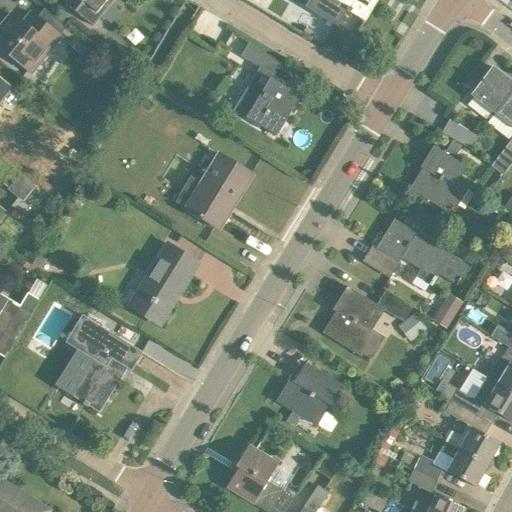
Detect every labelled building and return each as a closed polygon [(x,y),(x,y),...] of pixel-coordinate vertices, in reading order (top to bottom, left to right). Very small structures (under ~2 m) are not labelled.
[(105,2),(107,0),(58,0),(92,27),(109,6),(105,2)] [(364,20),(376,0),(313,0),(308,9),(336,26),(346,11),(351,14),(352,12),(364,20)] [(60,12),(55,18),(62,24),(67,17),(60,12)] [(0,49),(29,73),(58,37),(31,14),(22,24),(9,13),(0,26),(0,29),(1,30),(0,31),(0,49)] [(248,45),(240,57),(273,77),(281,65),(248,45)] [(121,64),(131,73),(137,66),(127,57),(121,64)] [(495,114),(511,91),(511,83),(492,68),(471,96),(495,114)] [(124,95),(134,83),(136,81),(128,74),(116,88),(124,95)] [(0,103),(11,90),(0,80),(0,103)] [(249,84),(232,112),(259,129),(260,127),(276,138),(286,122),(285,122),(300,98),(271,80),(263,93),(249,84)] [(511,91),(495,114),(511,127),(511,91)] [(477,138),(457,126),(449,121),(441,134),(470,151),(477,138)] [(462,148),(452,141),(445,152),(455,159),(462,148)] [(503,176),(511,163),(511,141),(510,142),(491,167),(503,176)] [(468,188),(455,181),(464,166),(438,148),(412,190),(410,189),(409,190),(444,211),(448,205),(455,209),(468,188)] [(67,157),(74,163),(80,156),(72,150),(67,157)] [(219,231),(220,230),(215,227),(225,210),(230,213),(252,177),(218,155),(200,184),(189,178),(174,203),(219,231)] [(23,200),(36,184),(20,171),(7,187),(23,200)] [(416,236),(417,234),(394,220),(376,249),(372,247),(365,258),(364,257),(364,258),(391,277),(404,256),(422,267),(418,274),(431,282),(429,286),(432,288),(437,279),(436,279),(437,276),(456,287),(460,279),(466,267),(416,236)] [(167,246),(129,308),(159,327),(175,302),(175,303),(185,287),(181,285),(194,263),(198,265),(198,264),(167,246)] [(493,257),(491,246),(482,248),(484,258),(493,257)] [(25,264),(39,272),(48,257),(34,249),(25,264)] [(500,283),(511,284),(511,268),(501,267),(500,283)] [(373,331),(383,314),(384,312),(402,324),(412,308),(384,291),(375,306),(347,288),(332,311),(337,314),(325,334),(323,333),(322,334),(370,363),(385,338),(373,331)] [(38,301),(28,295),(20,308),(0,296),(0,342),(16,316),(25,322),(30,315),(38,301)] [(455,317),(441,308),(433,321),(447,330),(455,317)] [(413,315),(397,328),(409,343),(425,330),(413,315)] [(131,373),(142,355),(143,354),(83,316),(65,344),(87,358),(75,376),(65,393),(83,404),(82,406),(87,409),(88,407),(99,414),(126,370),(131,373)] [(490,337),(508,348),(511,351),(511,350),(511,335),(496,326),(490,337)] [(486,378),(497,385),(511,393),(511,350),(511,351),(508,348),(501,359),(499,357),(486,378)] [(330,408),(343,386),(307,365),(309,362),(308,361),(304,366),(306,367),(296,383),(290,379),(276,403),(292,413),(301,418),(314,426),(326,405),(330,408)] [(474,399),(458,390),(451,402),(490,425),(496,414),(511,423),(511,422),(511,393),(497,385),(486,378),(474,399)] [(434,392),(451,402),(458,390),(440,380),(434,392)] [(450,432),(444,443),(487,467),(500,444),(484,435),(490,425),(451,402),(445,413),(471,428),(464,440),(450,432)] [(301,418),(292,413),(286,423),(295,428),(301,418)] [(277,438),(269,432),(261,443),(269,449),(277,438)] [(451,460),(453,461),(447,472),(475,488),(487,467),(444,443),(439,453),(451,460)] [(277,463),(255,451),(248,446),(241,459),(236,456),(233,462),(235,463),(230,471),(235,474),(226,489),(264,511),(285,511),(296,495),(286,488),(284,492),(268,482),(269,481),(266,480),(277,463)] [(404,452),(400,462),(414,469),(418,459),(404,452)] [(382,469),(383,466),(387,458),(377,453),(372,463),(382,469)] [(331,481),(339,468),(323,457),(314,470),(331,481)] [(413,471),(436,483),(442,471),(418,460),(413,471)] [(436,483),(413,471),(408,483),(431,494),(436,483)] [(49,511),(0,480),(0,511),(49,511)] [(316,511),(328,494),(317,487),(301,511),(316,511)] [(463,511),(465,510),(435,496),(430,509),(414,502),(409,511),(463,511)]
